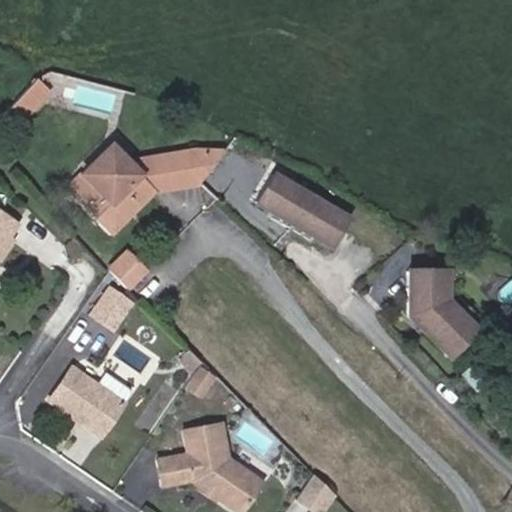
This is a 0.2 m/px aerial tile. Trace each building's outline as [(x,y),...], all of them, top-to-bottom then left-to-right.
[(1,133),(11,142),(37,114),(27,104),(1,133)] [(233,157),(207,153),(175,154),(176,186),(207,185),(233,157)] [(119,246),(165,202),(121,156),(80,195),(85,199),(80,204),(119,246)] [(334,258),(351,230),(273,185),(257,213),(334,258)] [(18,240),(26,227),(0,210),(0,266),(7,267),(23,243),(18,240)] [(143,288),(161,270),(144,253),(126,270),(143,288)] [(451,368),(478,341),(448,311),(448,282),(410,281),(410,327),(451,368)] [(126,285),(106,315),(119,323),(138,293),(126,285)] [(130,330),(150,301),(138,293),(119,323),(130,330)] [(511,383),(511,334),(488,358),(511,383)] [(200,398),(211,373),(192,365),(182,390),(200,398)] [(214,404),(230,382),(216,372),(202,396),(214,404)] [(115,448),(136,418),(145,405),(118,386),(109,399),(85,382),(63,413),(87,429),(93,427),(100,431),(100,438),(115,448)] [(87,429),(100,438),(100,431),(93,427),(87,429)] [(222,498),(232,506),(231,511),(232,511),(264,511),(278,495),(243,471),(235,433),(196,442),(200,463),(169,470),(175,497),(204,491),(214,500),(222,498)] [(337,511),(349,495),(329,475),(312,499),(329,511),(337,511)] [(214,500),(211,505),(221,511),(229,511),(231,511),(232,506),(222,498),(214,500)]
